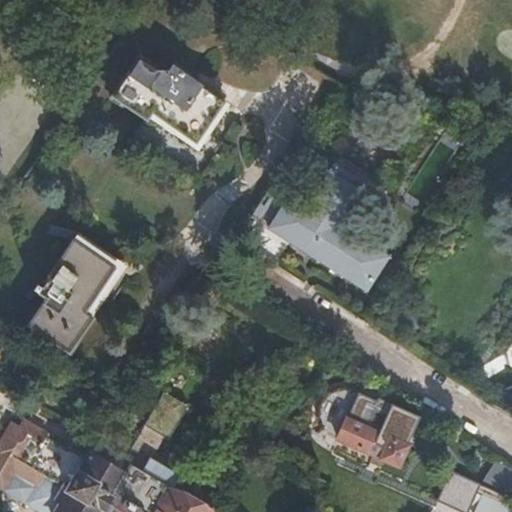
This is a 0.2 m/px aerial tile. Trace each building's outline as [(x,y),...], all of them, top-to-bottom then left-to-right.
[(164,73),(170,63),(143,45),(137,54),(164,73)] [(223,98),(170,63),(164,73),(137,54),(109,96),(145,121),(150,113),(193,142),(223,98)] [(187,151),(193,142),(150,113),(145,121),(187,151)] [(309,204),(292,193),(271,225),(311,252),(312,250),(328,260),(326,263),(365,289),(387,256),(341,225),(373,178),(341,157),(309,204)] [(83,313),(114,268),(71,239),(39,285),(34,282),(29,288),(44,298),(25,326),(68,355),(93,319),(83,313)] [(124,275),(114,268),(83,313),(93,319),(124,275)] [(371,414),(364,410),(361,417),(346,411),(336,436),(397,464),(418,414),(379,396),(371,414)] [(361,417),(364,410),(349,403),(346,411),(361,417)] [(0,442),(5,446),(20,423),(13,418),(4,432),(0,438),(0,442)] [(41,433),(43,430),(29,421),(27,424),(41,433)] [(47,473),(30,500),(48,511),(198,511),(167,491),(172,484),(130,457),(126,462),(98,443),(90,455),(68,441),(66,444),(43,430),(41,433),(27,424),(25,427),(20,423),(5,446),(25,459),(40,469),(47,473)] [(25,459),(5,446),(0,454),(0,481),(7,486),(25,459)] [(23,497),(24,496),(40,469),(25,459),(7,486),(23,497)] [(24,496),(30,500),(47,473),(40,469),(24,496)] [(449,469),(437,497),(467,510),(478,482),(449,469)] [(511,472),(502,487),(511,493),(511,472)] [(167,491),(198,511),(215,511),(217,510),(210,506),(210,501),(207,498),(176,478),(172,484),(167,491)] [(511,511),(511,509),(484,496),(476,511),(511,511)]
